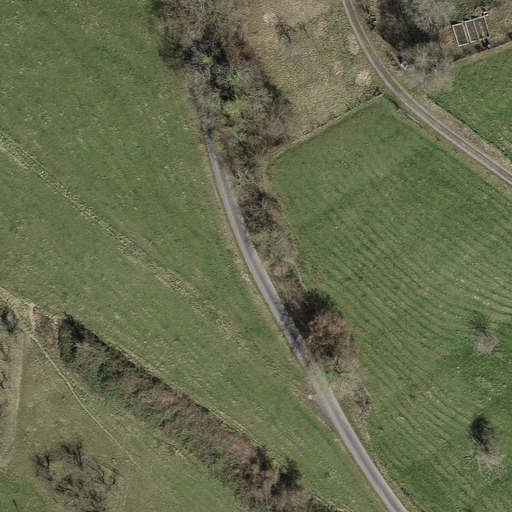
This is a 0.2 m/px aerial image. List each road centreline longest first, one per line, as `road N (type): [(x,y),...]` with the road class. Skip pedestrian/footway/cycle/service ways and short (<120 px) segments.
road 1 (track): [(400,511),(252,258),(210,115),(198,0)]
road 2 (track): [(0,134),(341,422)]
road 3 (track): [(511,178),(399,89),(369,48),(349,0)]
